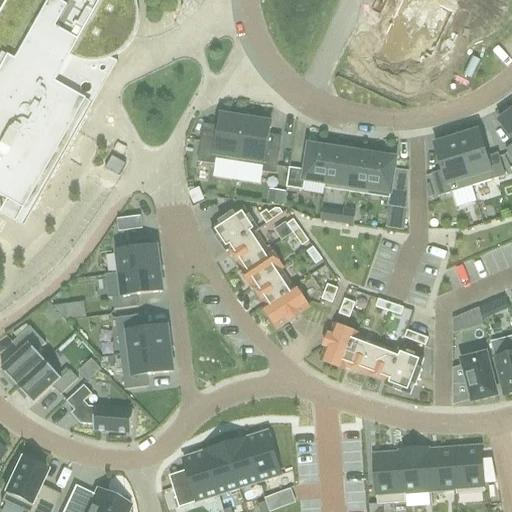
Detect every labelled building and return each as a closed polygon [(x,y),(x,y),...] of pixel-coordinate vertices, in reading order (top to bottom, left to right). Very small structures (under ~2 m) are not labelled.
[(79,134),(80,133),(96,104),(75,92),(84,76),(91,62),(104,61),(111,59),(115,57),(125,50),(133,41),(134,39),(139,30),(141,18),(140,6),(137,0),(9,0),(0,17),(0,52),(4,55),(0,62),(0,195),(10,201),(7,208),(30,221),(64,160),(64,161),(79,134)] [(425,54),(439,61),(466,0),(390,0),(386,9),(391,11),(377,41),(422,62),(425,54)] [(511,0),(484,0),(453,63),(477,74),(511,3),(511,0)] [(385,87),(407,98),(417,78),(394,67),(385,87)] [(511,113),(500,123),(511,138),(511,146),(505,151),(511,160),(511,113)] [(217,142),(201,139),(197,163),(215,166),(216,160),(240,164),(246,120),(221,116),(217,142)] [(262,173),(276,175),(280,152),(267,150),(271,124),(246,120),(240,164),(263,168),(262,173)] [(487,158),(479,133),(457,139),(472,187),(505,177),(499,154),(487,158)] [(472,187),(457,139),(435,146),(444,171),(432,175),(439,197),(472,187)] [(125,155),(127,150),(128,148),(119,143),(118,145),(115,150),(125,155)] [(325,190),(332,150),(309,146),(306,171),(290,169),(287,188),(304,191),(305,181),(325,185),(325,189),(325,190)] [(353,153),(332,150),(325,190),(347,193),(353,153)] [(374,156),(353,153),(347,193),(368,196),(374,156)] [(374,156),(368,196),(389,199),(388,207),(408,210),(408,172),(395,170),(396,160),(374,156)] [(226,253),(229,251),(256,233),(259,231),(244,209),(234,215),(233,214),(219,223),(221,225),(212,231),(226,253)] [(281,210),(276,210),(269,214),(273,221),(283,215),(281,210)] [(267,225),(273,221),(269,214),(267,211),(261,216),(267,225)] [(142,230),(141,217),(117,221),(119,233),(142,230)] [(294,234),(300,230),(294,221),(291,222),(287,225),(294,234)] [(300,230),(294,234),(303,247),(309,242),(300,230)] [(268,250),(267,250),(256,233),(229,251),(240,268),(268,250)] [(157,247),(117,252),(120,274),(120,275),(160,270),(157,247)] [(252,290),(254,289),(281,270),(281,271),(284,269),(270,248),(267,250),(268,250),(240,268),(238,269),(238,268),(237,269),(252,292),(253,291),(252,290)] [(314,248),(307,253),(316,265),(323,261),(314,248)] [(115,275),(106,276),(109,299),(113,299),(115,311),(138,308),(137,296),(163,293),(160,270),(120,275),(120,274),(115,275)] [(265,306),(292,288),(281,271),(281,270),(254,289),(254,290),(265,306)] [(295,286),(292,288),(265,306),(263,308),(277,329),(289,321),(290,322),(300,315),(300,314),(309,307),(295,286)] [(328,286),(325,293),(336,297),(338,290),(328,286)] [(336,297),(325,293),(322,300),(333,304),(336,297)] [(342,308),(353,312),(356,304),(345,300),(342,308)] [(391,313),(393,305),(379,300),(376,308),(391,313)] [(393,305),(391,313),(402,317),(404,309),(393,305)] [(353,312),(342,308),(339,315),(350,319),(353,312)] [(453,320),(453,335),(484,327),(479,309),(453,320)] [(167,327),(141,331),(139,317),(116,320),(120,356),(170,350),(167,327)] [(344,371),(345,368),(358,337),(359,335),(334,325),(330,336),(329,335),(324,348),(325,348),(320,362),(344,371)] [(17,387),(45,362),(37,352),(46,344),(30,328),(13,344),(21,352),(1,370),(17,387)] [(416,343),(418,336),(408,332),(405,339),(416,343)] [(418,336),(416,343),(426,347),(429,339),(418,336)] [(358,337),(345,368),(366,376),(378,345),(358,337)] [(511,337),(490,343),(494,359),(496,359),(506,396),(511,394),(511,337)] [(366,376),(386,384),(399,353),(378,345),(366,376)] [(125,392),(149,389),(147,376),(173,373),(170,350),(120,356),(125,392)] [(400,350),(399,353),(386,384),(385,386),(410,396),(416,382),(418,383),(422,371),(420,370),(424,360),(400,350)] [(453,369),(453,386),(469,386),(473,402),(497,396),(486,356),(463,361),(464,366),(453,369)] [(45,362),(17,387),(33,405),(53,387),(61,396),(78,380),(70,371),(61,379),(45,362)] [(71,414),(81,425),(94,426),(94,432),(131,435),(133,411),(89,408),(85,403),(93,395),(84,386),(66,402),(74,411),(71,414)] [(268,432),(246,439),(260,482),(282,475),(268,432)] [(246,439),(226,445),(240,489),(260,482),(246,439)] [(226,445),(205,452),(219,495),(240,489),(226,445)] [(484,447),(456,450),(459,489),(457,490),(458,496),(487,493),(484,447)] [(429,448),(403,450),(403,454),(406,494),(408,493),(432,491),(429,452),(429,448)] [(456,450),(429,452),(432,491),(457,490),(459,489),(456,450)] [(191,482),(174,488),(180,508),(219,495),(205,452),(184,459),(191,482)] [(403,454),(375,456),(378,496),(378,507),(409,504),(408,493),(406,494),(403,454)] [(21,457),(1,502),(22,511),(53,511),(61,496),(41,487),(49,470),(21,457)] [(67,499),(61,511),(125,511),(132,496),(99,482),(87,508),(67,499)] [(273,495),(265,498),(266,502),(269,511),(270,511),(279,509),(273,495)] [(269,511),(266,502),(259,504),(261,511),(269,511)]
